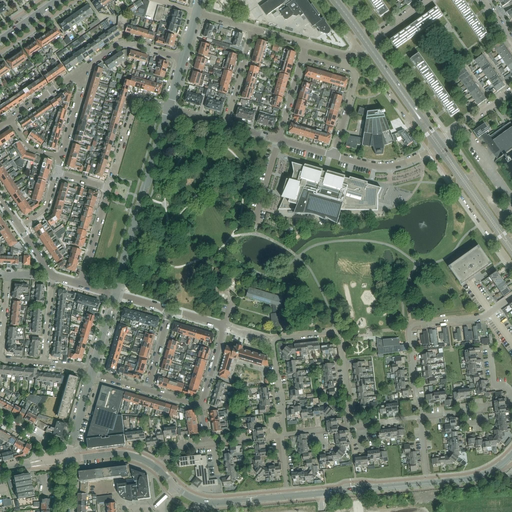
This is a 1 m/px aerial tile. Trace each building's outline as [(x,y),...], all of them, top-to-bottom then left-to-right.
[(93,2),(92,3),(99,14),(103,14),(100,10),(103,9),(101,6),(96,0),(94,0),(93,1),(93,2)] [(98,0),(99,1),(104,8),(107,6),(109,9),(108,10),(112,15),(114,13),(110,6),(105,0),(98,0)] [(139,0),(134,4),(137,8),(143,5),(139,0)] [(270,0),(260,7),(266,16),(271,13),(283,4),(283,5),(284,5),(290,0),(270,0)] [(292,0),(285,5),(287,8),(281,12),(281,14),(285,20),(287,20),(293,16),(295,16),(298,13),(300,16),(304,14),(313,27),(315,25),(317,28),(320,31),(319,32),(326,35),(327,35),(328,35),(328,34),(329,34),(330,33),(331,32),(331,31),(331,30),(331,29),(330,29),(325,22),(326,22),(323,18),(321,20),(318,16),(320,15),(312,4),(310,5),(306,0),(297,0),(297,1),(296,0),(292,0)] [(380,0),(374,0),(370,3),(380,17),(389,11),(380,0)] [(463,0),(461,0),(455,5),(459,11),(463,17),(471,11),(470,10),(468,6),(467,5),(466,4),(463,0)] [(85,7),(81,9),(86,17),(92,13),(87,6),(86,6),(85,7)] [(425,16),(431,24),(443,16),(437,7),(425,16)] [(86,17),(81,9),(78,12),(77,13),(76,13),(81,21),(86,17)] [(173,13),(171,17),(180,20),(182,13),(173,10),(173,13)] [(471,11),(463,17),(467,23),(471,29),(479,23),(476,18),(475,17),(475,16),(471,11)] [(81,21),(76,13),(75,14),(74,15),(70,17),(75,25),(81,21)] [(413,24),(419,32),(431,24),(425,16),(413,24)] [(75,25),(70,17),(67,20),(66,21),(65,21),(71,31),(74,29),(72,27),(75,25)] [(171,17),(169,24),(178,27),(179,24),(179,23),(180,20),(171,17)] [(114,38),(119,34),(119,33),(121,31),(117,25),(111,29),(108,25),(109,25),(106,20),(103,22),(107,28),(109,30),(114,38)] [(118,20),(117,25),(121,31),(125,31),(127,25),(126,21),(118,20)] [(62,22),(59,25),(64,32),(68,30),(69,32),(71,31),(65,21),(64,22),(63,23),(62,22)] [(125,31),(125,32),(126,33),(127,33),(128,33),(130,34),(134,22),(131,21),(130,26),(127,25),(125,31)] [(161,22),(161,24),(162,24),(162,25),(169,27),(168,29),(167,31),(176,34),(176,33),(177,33),(178,30),(177,30),(178,27),(169,24),(161,22)] [(479,23),(471,29),(475,34),(479,40),(488,34),(487,33),(484,29),(484,28),(483,28),(479,23)] [(214,26),(207,24),(206,31),(212,32),(216,34),(217,31),(213,30),(214,26)] [(401,32),(407,41),(419,32),(413,24),(401,32)] [(50,42),(52,41),(55,44),(57,42),(54,39),(60,35),(55,28),(55,27),(37,40),(37,41),(44,51),(46,50),(44,47),(45,46),(47,49),(52,45),(50,42)] [(104,34),(109,41),(114,38),(109,30),(104,34)] [(212,32),(206,31),(204,37),(210,39),(210,38),(213,39),(214,37),(211,36),(212,32)] [(407,41),(401,32),(389,41),(395,49),(407,41)] [(232,38),(235,39),(241,41),(243,35),(237,33),(236,37),(233,36),(232,38)] [(99,38),(104,45),(109,41),(104,34),(99,38)] [(94,41),(99,49),(104,45),(99,38),(94,41)] [(174,42),(161,38),(160,40),(165,41),(164,45),(166,45),(170,47),(172,47),(174,43),(173,43),(174,42)] [(241,41),(235,39),(233,45),(240,47),(241,41)] [(268,45),(269,43),(258,40),(258,42),(257,42),(257,44),(257,45),(266,48),(266,45),(268,45)] [(36,41),(35,41),(24,49),(25,50),(30,57),(32,56),(31,55),(35,53),(36,53),(38,52),(37,51),(39,50),(39,51),(40,53),(41,53),(42,55),(44,53),(37,43),(35,41),(36,41)] [(87,43),(94,52),(99,49),(94,41),(91,43),(89,42),(87,43)] [(504,45),(502,41),(493,47),(496,51),(504,45)] [(94,52),(87,43),(85,45),(86,46),(83,48),(88,56),(94,52)] [(201,45),(200,47),(201,48),(200,49),(209,51),(211,51),(212,48),(212,46),(204,43),(202,43),(201,45)] [(266,48),(257,45),(257,46),(256,46),(255,48),(256,49),(255,51),(266,54),(269,55),(269,52),(267,52),(267,51),(265,51),(266,48)] [(504,45),(496,51),(499,55),(507,49),(504,45)] [(88,56),(83,48),(78,52),(83,59),(88,56)] [(284,51),(284,52),(286,53),(285,56),(294,58),(295,57),(295,55),(296,52),(289,51),(289,50),(285,48),(284,51)] [(199,52),(199,54),(201,55),(204,56),(208,57),(209,57),(211,57),(212,56),(210,55),(208,54),(209,51),(200,49),(199,51),(199,52)] [(507,49),(499,55),(502,59),(510,53),(507,49)] [(120,52),(115,56),(120,63),(126,60),(126,59),(127,58),(126,58),(125,50),(123,50),(121,52),(120,52)] [(134,59),(136,52),(133,52),(133,51),(131,50),(131,51),(130,51),(125,50),(126,58),(128,57),(128,58),(134,59)] [(17,66),(22,62),(25,66),(26,69),(27,70),(33,66),(29,61),(27,62),(26,60),(25,61),(25,60),(27,58),(22,51),(6,61),(12,69),(13,69),(15,72),(19,69),(17,66)] [(224,52),(223,54),(228,56),(227,58),(236,61),(236,60),(237,58),(237,57),(237,55),(235,54),(226,52),(224,51),(224,52)] [(266,54),(255,51),(255,53),(254,53),(253,55),(254,56),(262,59),(263,56),(265,57),(266,54)] [(83,59),(78,52),(73,55),(78,63),(83,59)] [(420,74),(429,68),(418,53),(410,59),(420,74)] [(511,56),(510,53),(502,59),(504,63),(511,57),(511,56)] [(137,69),(140,70),(142,64),(142,62),(145,63),(147,56),(147,55),(146,55),(145,54),(144,55),(141,54),(139,61),(137,69)] [(78,63),(73,55),(68,59),(73,66),(78,63)] [(486,59),(483,55),(475,60),(477,64),(486,59)] [(115,56),(110,59),(115,67),(120,63),(115,56)] [(258,63),(257,66),(257,67),(264,69),(265,65),(263,65),(264,62),(262,62),(262,59),(254,56),(254,57),(253,57),(252,59),(253,59),(252,62),(258,63)] [(283,58),(282,61),(292,64),(293,62),(294,62),(294,59),(294,58),(285,56),(285,59),(283,58)] [(197,60),(196,62),(196,63),(205,66),(206,62),(208,63),(208,60),(207,60),(204,59),(200,58),(198,57),(197,60)] [(65,61),(62,63),(67,70),(73,66),(68,59),(67,58),(64,59),(65,61)] [(52,70),(57,77),(60,75),(61,74),(54,63),(52,60),(51,59),(49,61),(54,68),(52,70)] [(110,59),(105,63),(110,70),(115,67),(110,59)] [(486,59),(477,64),(480,68),(488,63),(486,59)] [(55,62),(54,63),(61,74),(62,73),(65,72),(65,71),(61,64),(59,65),(58,65),(56,61),(55,62)] [(282,61),(281,63),(283,64),(282,67),(291,69),(292,67),(292,66),(292,64),(282,61)] [(95,67),(108,71),(102,62),(96,66),(95,67)] [(4,63),(0,65),(0,84),(2,82),(0,79),(0,77),(4,75),(5,77),(7,75),(6,74),(6,73),(9,71),(6,65),(4,63)] [(204,72),(204,71),(205,72),(206,69),(204,69),(205,66),(196,63),(196,64),(195,64),(195,66),(194,69),(196,69),(204,72)] [(223,63),(222,68),(230,71),(233,71),(234,68),(234,66),(223,63)] [(488,63),(480,68),(483,72),(491,66),(488,63)] [(45,69),(52,80),(53,79),(54,79),(57,77),(52,70),(50,71),(47,67),(47,68),(46,65),(43,67),(44,68),(45,69)] [(464,68),(457,73),(457,72),(461,69),(462,68),(460,65),(454,70),(456,73),(456,74),(459,78),(467,72),(465,69),(464,68)] [(251,66),(250,69),(251,70),(250,72),(259,75),(262,75),(262,73),(260,72),(259,72),(260,68),(253,67),(251,66)] [(491,66),(483,72),(486,76),(494,70),(491,66)] [(279,69),(279,72),(289,75),(290,72),(291,70),(291,69),(282,67),(281,70),(279,69)] [(306,73),(304,82),(309,83),(310,80),(307,80),(308,78),(310,78),(313,69),(307,67),(306,71),(307,71),(306,72),(306,73)] [(430,88),(439,82),(429,68),(420,74),(430,88)] [(46,81),(48,83),(51,81),(52,80),(45,69),(43,71),(45,75),(43,76),(46,81)] [(154,72),(153,75),(164,78),(165,74),(164,74),(165,73),(151,69),(151,71),(154,72)] [(317,80),(320,81),(323,72),(319,71),(318,71),(318,70),(314,84),(316,85),(317,82),(317,80)] [(494,70),(486,76),(489,80),(497,74),(494,70)] [(138,71),(136,71),(135,75),(134,75),(134,77),(131,76),(132,75),(129,86),(132,87),(132,86),(133,87),(137,76),(138,71)] [(192,74),(192,76),(192,77),(201,80),(204,81),(205,75),(208,76),(207,78),(210,79),(212,75),(209,74),(203,73),(203,74),(194,72),(193,74),(192,74)] [(459,78),(461,82),(470,76),(467,72),(459,78)] [(327,83),(330,84),(332,75),(329,74),(328,74),(328,73),(324,87),(326,88),(327,85),(327,83)] [(45,81),(42,77),(40,78),(37,74),(35,76),(38,80),(43,86),(44,86),(47,84),(45,81)] [(124,80),(121,91),(127,93),(128,89),(129,86),(132,75),(129,74),(127,81),(124,80)] [(137,76),(133,87),(137,88),(138,88),(142,75),(140,74),(139,77),(138,76),(137,76)] [(222,78),(221,80),(230,83),(231,79),(230,79),(231,78),(217,74),(217,76),(222,78)] [(497,74),(489,80),(491,84),(499,78),(497,74)] [(147,91),(148,91),(152,77),(151,76),(150,80),(149,80),(149,81),(146,80),(143,90),(147,91)] [(337,76),(333,90),(336,91),(336,88),(337,88),(337,86),(340,87),(343,78),(339,76),(338,77),(337,77),(338,76),(337,76)] [(470,76),(461,82),(464,86),(472,80),(470,76)] [(38,80),(36,81),(33,77),(31,79),(39,89),(40,88),(40,89),(43,87),(43,86),(38,80)] [(92,77),(90,82),(91,82),(91,83),(90,83),(98,86),(107,89),(108,87),(100,84),(101,84),(99,83),(100,80),(92,77)] [(192,77),(192,78),(191,78),(191,80),(191,81),(190,83),(202,87),(204,81),(201,80),(192,77)] [(499,78),(491,84),(494,88),(502,82),(499,78)] [(30,85),(35,92),(38,90),(39,89),(31,79),(30,80),(32,84),(30,85)] [(472,80),(464,86),(467,89),(475,84),(472,80)] [(156,83),(153,93),(159,95),(159,92),(162,82),(159,81),(158,84),(156,83)] [(449,97),(439,82),(430,88),(441,103),(449,97)] [(502,82),(494,88),(497,92),(505,86),(502,82)] [(35,92),(30,85),(28,87),(25,83),(23,84),(30,95),(31,94),(32,95),(35,92)] [(98,86),(90,83),(89,87),(89,88),(101,92),(107,94),(107,92),(99,89),(97,88),(98,86)] [(302,87),(301,88),(302,88),(304,88),(312,91),(315,92),(317,92),(317,90),(316,90),(313,89),(313,88),(311,88),(312,85),(306,83),(303,83),(302,86),(302,87),(302,88),(302,87)] [(22,91),(27,98),(30,96),(30,95),(23,84),(22,85),(24,89),(22,91)] [(475,84),(467,89),(470,93),(478,88),(475,84)] [(217,88),(219,89),(218,92),(227,94),(228,90),(227,90),(228,89),(217,86),(217,88)] [(186,98),(185,102),(190,104),(193,94),(190,93),(191,89),(189,88),(186,98)] [(301,93),(312,96),(317,98),(317,96),(311,94),(312,91),(304,88),(302,88),(301,92),(302,92),(301,93)] [(478,88),(470,93),(472,97),(481,91),(478,88)] [(19,92),(17,89),(15,90),(22,100),(23,100),(24,100),(27,98),(22,91),(19,92)] [(118,93),(118,96),(123,97),(126,98),(127,94),(126,94),(127,93),(121,91),(115,89),(114,91),(117,92),(117,93),(118,93)] [(193,94),(190,104),(194,105),(194,104),(195,104),(198,95),(200,90),(197,89),(195,94),(193,94)] [(208,90),(207,94),(209,95),(208,95),(209,96),(206,105),(205,108),(210,109),(213,100),(214,97),(211,96),(212,91),(211,90),(208,89),(207,90),(208,90)] [(13,91),(16,95),(14,96),(12,97),(17,104),(18,103),(18,104),(22,101),(21,101),(22,100),(15,90),(13,91)] [(58,96),(61,100),(62,101),(68,92),(66,91),(61,94),(61,93),(58,95),(58,96)] [(342,97),(343,94),(332,91),(330,99),(341,102),(341,101),(343,97),(342,97)] [(481,91),(472,97),(475,101),(483,95),(481,91)] [(68,92),(62,101),(63,103),(63,105),(67,106),(68,103),(69,103),(70,100),(69,100),(71,94),(68,92)] [(87,94),(86,98),(88,99),(93,101),(94,98),(96,99),(96,98),(101,100),(100,101),(103,102),(104,98),(95,96),(87,93),(87,94),(87,95),(87,94)] [(195,104),(195,105),(199,107),(199,106),(201,106),(201,105),(204,97),(203,97),(204,94),(202,94),(201,96),(198,95),(195,104)] [(6,96),(13,107),(14,106),(14,107),(17,104),(12,97),(10,99),(8,95),(6,96)] [(483,95),(475,101),(478,105),(486,99),(483,95)] [(7,101),(4,103),(9,110),(12,108),(13,107),(6,96),(4,97),(7,101)] [(124,103),(126,98),(123,97),(118,96),(117,99),(115,99),(109,98),(108,100),(114,102),(124,104),(123,104),(124,103)] [(449,97),(441,103),(451,117),(459,111),(449,97)] [(49,101),(51,104),(54,108),(54,109),(55,110),(57,107),(62,108),(62,107),(59,104),(58,102),(56,98),(55,98),(54,98),(50,101),(51,101),(50,102),(49,101)] [(84,104),(84,105),(92,107),(96,108),(97,106),(94,105),(92,104),(93,102),(93,101),(88,99),(86,98),(85,99),(84,103),(85,103),(84,104)] [(218,102),(219,99),(217,98),(216,101),(213,100),(210,109),(211,109),(211,110),(213,111),(214,110),(216,111),(218,102)] [(218,102),(216,111),(221,112),(223,104),(224,104),(225,98),(223,98),(223,100),(222,99),(221,102),(218,102)] [(308,102),(301,100),(299,99),(297,104),(306,107),(307,108),(308,105),(307,105),(308,102)] [(271,106),(277,108),(279,109),(279,108),(280,108),(281,106),(280,105),(281,103),(281,104),(281,103),(270,100),(270,103),(272,104),(271,106)] [(6,112),(9,110),(4,103),(2,105),(0,101),(0,105),(5,112),(6,112)] [(52,109),(53,109),(48,102),(48,103),(48,102),(45,104),(45,105),(44,105),(48,112),(51,115),(52,114),(53,113),(52,111),(51,111),(53,110),(52,109)] [(236,115),(235,117),(240,118),(240,117),(241,118),(241,119),(242,119),(245,109),(245,107),(244,106),(245,104),(242,103),(242,105),(242,107),(242,109),(239,108),(239,107),(238,107),(238,108),(237,112),(237,113),(237,115),(236,115)] [(307,110),(305,110),(306,107),(297,104),(297,105),(296,109),(295,109),(305,112),(306,113),(307,110)] [(328,109),(338,112),(339,108),(339,107),(340,107),(339,107),(329,104),(327,109),(328,109)] [(48,112),(44,105),(44,106),(44,105),(41,107),(41,108),(40,108),(48,120),(49,118),(47,115),(47,114),(46,113),(48,112)] [(92,107),(84,105),(83,108),(83,110),(95,113),(97,114),(101,115),(101,113),(95,111),(92,110),(91,109),(92,107)] [(114,109),(113,112),(121,114),(122,110),(122,109),(110,105),(109,106),(109,107),(112,108),(112,109),(114,109)] [(55,110),(53,112),(65,115),(65,114),(66,111),(66,110),(61,109),(62,108),(57,107),(55,110)] [(392,136),(392,135),(391,133),(385,118),(383,113),(385,112),(385,111),(383,112),(382,110),(367,112),(366,111),(366,109),(359,107),(358,114),(367,116),(366,120),(363,138),(358,138),(357,145),(362,145),(373,147),(376,156),(383,155),(385,146),(394,142),(392,136)] [(48,120),(40,108),(39,109),(36,111),(40,118),(42,116),(43,117),(46,121),(48,120)] [(245,109),(242,119),(245,120),(246,119),(247,119),(247,120),(250,111),(251,109),(248,108),(247,110),(245,109)] [(294,115),(296,115),(304,118),(305,115),(304,115),(305,112),(295,109),(296,110),(294,114),(294,115)] [(121,114),(113,112),(108,110),(108,112),(111,113),(111,114),(112,114),(111,117),(117,119),(119,119),(121,115),(120,115),(120,114),(121,114)] [(250,111),(247,120),(252,122),(255,112),(256,113),(257,111),(253,110),(253,112),(250,111)] [(39,125),(39,126),(42,124),(38,119),(40,118),(36,111),(32,113),(33,113),(32,114),(38,124),(39,125)] [(52,114),(51,115),(50,116),(51,117),(53,117),(54,114),(56,115),(55,115),(57,115),(56,118),(64,120),(65,117),(64,116),(65,115),(53,112),(53,113),(52,114)] [(257,123),(263,125),(266,114),(260,112),(259,114),(260,114),(257,123)] [(271,117),(268,127),(269,126),(270,126),(270,127),(274,128),(275,126),(274,126),(275,124),(277,119),(277,118),(276,118),(276,119),(273,118),(274,116),(275,115),(276,113),(273,112),(273,114),(271,115),(271,117)] [(30,114),(27,117),(32,123),(34,122),(34,123),(35,123),(36,124),(37,126),(39,125),(38,124),(32,114),(30,115),(30,114)] [(264,125),(268,127),(271,117),(271,115),(266,114),(263,125),(263,124),(264,124),(264,125)] [(290,129),(289,132),(294,134),(297,125),(298,120),(299,117),(296,116),(294,116),(293,118),(295,119),(294,124),(291,123),(291,126),(290,126),(289,129),(290,129)] [(30,125),(32,123),(27,117),(24,119),(23,120),(30,130),(31,128),(30,126),(31,126),(30,125)] [(106,120),(105,122),(110,123),(118,125),(117,125),(117,124),(118,124),(119,120),(119,119),(117,119),(111,117),(111,118),(110,120),(109,120),(106,120)] [(327,122),(326,125),(333,127),(334,126),(335,124),(334,123),(335,122),(323,118),(322,120),(327,122)] [(19,123),(23,129),(25,128),(26,129),(27,129),(28,131),(30,130),(23,120),(22,121),(22,120),(19,122),(19,123)] [(78,125),(78,126),(85,128),(90,130),(91,127),(88,126),(86,125),(87,123),(87,122),(82,120),(79,120),(78,124),(79,125),(78,126),(78,125)] [(61,126),(62,125),(51,122),(50,124),(53,124),(52,125),(54,125),(53,128),(61,130),(62,126),(61,126)] [(478,138),(481,136),(485,142),(486,144),(493,154),(497,160),(498,160),(504,155),(506,154),(511,149),(511,124),(510,122),(490,137),(489,135),(487,136),(485,133),(489,130),(489,131),(489,130),(484,123),(473,131),(478,138)] [(106,130),(106,132),(115,135),(116,131),(115,131),(116,130),(104,126),(101,125),(98,125),(97,127),(106,129),(106,130)] [(85,128),(78,126),(77,129),(77,130),(77,131),(89,134),(89,132),(86,131),(85,131),(85,128)] [(327,129),(323,142),(328,144),(329,141),(330,141),(331,138),(330,138),(331,135),(329,134),(330,129),(333,130),(332,130),(333,128),(328,126),(327,129)] [(39,133),(42,129),(41,128),(39,130),(32,139),(33,140),(36,143),(36,142),(41,136),(39,135),(40,134),(39,133)] [(321,132),(319,141),(323,142),(327,129),(325,128),(324,133),(321,132)] [(6,131),(6,132),(13,143),(14,144),(18,141),(16,138),(14,140),(12,137),(15,136),(13,132),(12,132),(9,129),(6,131)] [(29,134),(28,136),(28,137),(31,139),(32,139),(39,130),(37,129),(36,131),(35,131),(35,132),(33,130),(29,134)] [(395,134),(392,135),(392,136),(394,142),(397,141),(398,141),(397,138),(401,137),(404,142),(404,143),(405,143),(407,146),(412,142),(408,137),(409,136),(408,135),(407,135),(406,133),(404,131),(405,130),(395,134)] [(105,138),(111,140),(113,140),(114,136),(114,135),(115,135),(106,132),(101,131),(100,134),(106,135),(105,138)] [(4,132),(1,134),(6,142),(8,141),(11,144),(13,143),(6,132),(4,133),(4,132)] [(41,145),(45,139),(43,138),(44,137),(43,136),(45,134),(46,135),(46,133),(44,132),(41,136),(36,142),(37,143),(40,146),(40,145),(41,145)] [(59,135),(48,132),(47,134),(50,134),(50,135),(51,135),(50,138),(58,140),(59,136),(59,135)] [(352,148),(356,149),(357,145),(358,138),(348,136),(345,146),(350,148),(351,147),(352,147),(352,148)] [(105,138),(104,142),(103,141),(103,142),(100,141),(99,143),(104,144),(111,147),(111,146),(111,145),(112,145),(113,140),(111,140),(105,138)] [(9,154),(21,146),(20,144),(21,144),(19,141),(18,141),(14,144),(12,146),(13,148),(9,151),(8,152),(8,153),(9,154)] [(22,146),(21,146),(9,154),(10,155),(12,154),(16,151),(17,154),(24,149),(22,146)] [(79,151),(71,148),(70,152),(71,152),(70,153),(83,157),(84,155),(78,153),(79,151)] [(109,151),(98,148),(97,150),(100,151),(101,152),(101,154),(108,156),(110,152),(109,152),(109,151)] [(26,153),(25,151),(24,149),(17,154),(20,158),(18,160),(20,162),(26,153)] [(26,153),(20,162),(18,166),(18,167),(22,168),(24,160),(28,161),(30,154),(29,154),(29,153),(26,152),(26,153)] [(96,153),(96,155),(98,156),(100,157),(99,159),(105,161),(107,161),(108,158),(108,157),(108,156),(101,154),(96,153)] [(26,169),(28,170),(30,162),(33,163),(34,161),(36,156),(36,155),(32,154),(31,154),(30,154),(28,161),(26,169)] [(44,157),(43,161),(41,160),(41,159),(39,158),(40,157),(36,156),(34,161),(41,163),(50,166),(50,164),(51,164),(52,160),(48,159),(48,158),(44,157)] [(77,160),(68,157),(68,161),(68,162),(83,167),(84,164),(76,162),(77,160)] [(41,165),(40,168),(49,171),(50,166),(41,163),(34,161),(33,163),(41,165)] [(67,163),(66,167),(74,170),(74,169),(74,167),(78,167),(79,168),(78,170),(78,171),(82,172),(83,167),(68,162),(67,163)] [(325,221),(326,218),(337,225),(341,211),(378,211),(378,196),(378,195),(382,189),(367,185),(368,183),(350,178),(349,180),(345,178),(345,176),(327,171),(327,173),(322,172),(323,170),(305,165),(304,167),(292,163),(294,172),(294,173),(291,181),(287,180),(281,197),(284,198),(278,210),(296,210),(294,214),(306,214),(309,215),(311,215),(314,216),(316,216),(319,217),(321,219),(325,221)] [(90,169),(89,174),(92,174),(93,172),(95,173),(95,175),(102,178),(103,174),(103,173),(90,169)] [(6,172),(0,176),(0,179),(1,181),(2,182),(13,174),(12,172),(8,175),(6,172)] [(37,178),(46,180),(47,176),(47,175),(35,172),(34,174),(38,175),(37,178)] [(13,174),(2,182),(3,183),(5,187),(13,181),(11,179),(15,177),(13,174)] [(13,181),(5,187),(7,190),(8,190),(8,191),(8,192),(8,191),(20,184),(18,182),(15,184),(13,181)] [(44,186),(29,182),(28,184),(31,184),(30,185),(35,186),(34,189),(43,192),(44,188),(44,186)] [(60,187),(76,192),(77,187),(74,186),(74,189),(68,187),(69,185),(70,185),(70,184),(61,182),(60,186),(61,186),(60,187)] [(20,184),(8,191),(9,193),(11,196),(19,191),(17,188),(21,186),(20,184)] [(74,200),(77,201),(78,196),(81,197),(83,191),(83,189),(78,187),(74,200)] [(83,194),(96,198),(97,193),(94,192),(94,191),(89,190),(89,191),(84,189),(84,192),(83,194)] [(21,193),(19,191),(11,196),(13,200),(14,199),(15,201),(14,201),(15,201),(25,193),(24,191),(21,193)] [(59,191),(58,195),(58,196),(57,196),(71,200),(73,201),(74,198),(66,196),(67,194),(59,191)] [(39,202),(40,202),(41,198),(41,197),(33,194),(28,193),(26,192),(25,193),(27,195),(28,195),(28,196),(32,197),(31,200),(36,201),(39,202)] [(27,195),(25,193),(15,201),(15,202),(17,206),(25,200),(24,198),(27,195)] [(96,198),(83,194),(82,196),(86,198),(85,200),(95,203),(96,199),(95,199),(96,198)] [(25,200),(17,206),(20,209),(21,210),(20,210),(21,210),(32,202),(32,201),(30,200),(27,202),(25,200)] [(71,210),(71,208),(63,205),(64,203),(56,200),(55,204),(55,205),(68,209),(71,210)] [(32,202),(21,210),(24,215),(28,213),(31,211),(31,210),(34,208),(36,207),(36,208),(38,206),(39,205),(39,202),(36,201),(36,202),(32,201),(32,202)] [(77,211),(91,215),(91,213),(92,213),(93,209),(90,208),(84,206),(83,210),(78,208),(77,211)] [(53,209),(52,213),(53,213),(53,214),(52,214),(68,219),(68,217),(61,214),(61,212),(53,209)] [(81,214),(81,217),(90,220),(91,216),(91,215),(77,211),(76,213),(81,214)] [(68,219),(52,214),(52,215),(49,217),(54,224),(59,220),(59,219),(67,221),(68,219)] [(61,225),(55,230),(52,225),(54,224),(49,217),(46,219),(47,219),(46,220),(46,219),(45,219),(55,234),(63,229),(61,225)] [(78,225),(77,228),(87,231),(88,227),(87,227),(88,225),(74,221),(73,223),(78,225)] [(48,224),(46,222),(44,224),(41,226),(40,224),(38,225),(37,225),(33,228),(35,232),(35,231),(36,232),(48,224)] [(46,232),(44,230),(49,226),(48,224),(36,232),(36,233),(36,232),(37,233),(36,233),(39,237),(46,232)] [(85,233),(86,231),(72,227),(71,230),(76,231),(76,234),(84,237),(85,237),(86,233),(85,233)] [(59,239),(62,237),(61,235),(65,233),(65,230),(64,228),(63,229),(55,234),(59,239)] [(8,229),(0,234),(2,236),(0,237),(0,240),(10,234),(10,232),(8,229)] [(46,232),(39,237),(41,240),(42,241),(41,241),(52,234),(51,232),(47,234),(46,232)] [(74,240),(84,242),(85,238),(84,238),(84,237),(76,234),(71,233),(70,235),(75,237),(74,240)] [(10,234),(0,240),(0,242),(0,243),(5,240),(6,243),(14,238),(12,235),(11,235),(10,234)] [(50,238),(54,236),(52,234),(41,241),(42,241),(43,242),(42,242),(44,245),(52,241),(50,238)] [(11,246),(14,244),(16,243),(16,241),(14,238),(6,243),(8,246),(11,246)] [(47,250),(58,243),(57,241),(53,243),(52,241),(44,245),(47,249),(48,249),(47,250)] [(20,242),(12,247),(24,251),(26,250),(24,247),(24,248),(20,242)] [(58,243),(47,250),(48,250),(48,251),(50,254),(57,249),(56,247),(59,245),(58,243)] [(80,252),(81,250),(67,246),(67,248),(67,249),(71,250),(70,253),(79,256),(81,252),(80,252)] [(479,273),(484,269),(491,264),(479,246),(448,267),(461,285),(474,276),(479,273)] [(59,252),(57,249),(50,254),(52,257),(53,257),(53,258),(64,251),(62,249),(59,252)] [(61,260),(63,258),(62,256),(65,253),(64,251),(53,258),(53,259),(54,258),(54,259),(56,263),(58,261),(61,260)] [(75,272),(76,267),(75,267),(76,266),(63,262),(64,265),(67,266),(66,269),(75,272)] [(213,280),(219,282),(223,271),(217,268),(213,280)] [(493,282),(501,277),(497,271),(489,277),(493,282)] [(501,277),(493,282),(497,287),(504,282),(501,277)] [(504,282),(497,287),(500,292),(508,287),(504,282)] [(29,293),(30,289),(27,289),(28,285),(22,284),(22,286),(21,292),(22,292),(27,293),(27,292),(29,293)] [(22,286),(15,285),(14,292),(20,293),(22,293),(22,292),(21,292),(22,286)] [(508,287),(500,292),(504,298),(511,292),(508,287)] [(252,289),(249,288),(248,293),(247,293),(247,294),(246,297),(250,298),(252,299),(253,299),(258,300),(261,301),(267,303),(269,303),(269,304),(272,304),(273,308),(273,309),(273,311),(273,314),(271,314),(271,317),(271,318),(272,321),(271,321),(272,321),(272,324),(272,327),(280,326),(280,323),(279,320),(280,320),(279,320),(279,317),(279,314),(279,313),(276,314),(276,311),(276,308),(276,305),(277,306),(279,307),(280,307),(283,298),(272,294),(269,294),(269,293),(269,294),(264,292),(263,292),(261,291),(255,290),(255,289),(253,289),(252,289)] [(77,295),(72,293),(67,292),(67,291),(64,290),(64,291),(60,290),(59,291),(58,296),(59,296),(66,296),(66,297),(72,299),(75,300),(77,295)] [(81,310),(82,305),(85,306),(88,297),(84,296),(84,297),(83,297),(83,296),(79,309),(81,310)] [(89,314),(94,315),(95,313),(92,312),(92,310),(93,308),(96,309),(96,308),(97,308),(97,306),(97,304),(98,304),(99,301),(94,299),(94,300),(93,300),(93,299),(89,314)] [(123,312),(121,322),(123,323),(124,319),(128,320),(131,310),(124,308),(123,312)] [(132,325),(136,312),(135,312),(135,311),(131,310),(128,320),(131,321),(130,324),(132,325)] [(137,313),(136,312),(132,325),(134,325),(135,326),(135,323),(136,323),(136,322),(139,323),(142,313),(138,312),(137,313)] [(142,313),(139,323),(142,324),(141,330),(143,331),(144,328),(148,315),(147,316),(146,315),(146,314),(142,313)] [(94,316),(91,316),(86,314),(85,318),(84,317),(83,320),(92,322),(93,320),(94,318),(93,317),(94,316)] [(148,315),(144,328),(146,329),(147,326),(148,326),(150,326),(151,326),(154,316),(149,315),(149,316),(148,316),(148,315)] [(154,316),(151,326),(154,327),(153,330),(156,330),(157,326),(158,322),(159,322),(160,318),(154,316)] [(91,327),(92,325),(91,325),(92,322),(83,320),(82,322),(84,323),(83,326),(90,328),(91,327)] [(175,323),(174,326),(170,340),(172,340),(175,332),(178,333),(180,325),(178,324),(175,323)] [(472,325),(474,339),(482,338),(480,324),(472,325)] [(119,326),(118,330),(127,333),(128,330),(137,332),(137,330),(128,327),(126,327),(120,325),(119,325),(120,325),(119,326),(119,327),(119,326)] [(462,326),(464,341),(472,340),(470,325),(462,326)] [(185,326),(186,326),(181,341),(183,341),(185,336),(188,336),(191,327),(187,326),(187,327),(185,326)] [(453,327),(455,342),(463,341),(461,326),(453,327)] [(189,337),(186,344),(189,345),(191,338),(195,339),(198,329),(194,328),(194,329),(193,329),(193,328),(192,328),(191,328),(191,327),(188,336),(189,337)] [(437,328),(439,342),(447,341),(445,327),(437,328)] [(429,329),(431,343),(439,342),(437,328),(429,329)] [(195,339),(194,343),(196,344),(197,340),(200,340),(203,331),(199,330),(198,330),(198,329),(195,339)] [(420,330),(422,345),(430,344),(428,329),(420,330)] [(116,336),(128,339),(129,337),(126,336),(127,333),(118,330),(116,334),(117,335),(117,336),(116,336)] [(89,334),(80,331),(79,334),(80,334),(79,337),(87,339),(88,339),(88,336),(89,334)] [(208,333),(208,332),(204,346),(206,347),(208,342),(212,343),(213,339),(212,339),(214,334),(210,333),(209,333),(208,333)] [(154,340),(139,336),(139,338),(144,339),(143,342),(152,345),(153,341),(153,340),(154,340)] [(243,348),(244,343),(245,340),(244,339),(243,344),(239,343),(240,338),(239,338),(237,346),(236,346),(235,348),(231,346),(230,347),(225,346),(223,355),(225,355),(220,372),(218,371),(218,372),(220,373),(219,377),(227,379),(228,375),(229,376),(234,359),(236,360),(237,360),(237,359),(239,360),(239,359),(262,366),(263,365),(265,366),(268,366),(267,357),(266,357),(243,350),(244,348),(243,348)] [(399,345),(399,344),(399,338),(383,340),(383,341),(380,340),(377,341),(377,345),(376,345),(377,348),(378,348),(378,350),(378,353),(378,354),(378,357),(383,357),(383,356),(383,354),(394,353),(395,353),(403,352),(403,347),(402,345),(400,345),(399,345)] [(172,340),(170,340),(169,339),(168,343),(169,343),(169,344),(168,344),(168,345),(183,349),(186,350),(187,347),(183,346),(177,345),(178,342),(172,340)] [(138,340),(137,343),(142,344),(142,347),(151,349),(152,346),(151,346),(152,345),(143,342),(138,340)] [(113,346),(125,350),(126,348),(123,347),(124,344),(115,341),(113,345),(114,345),(114,346),(113,346)] [(318,353),(321,353),(320,346),(319,346),(318,341),(312,342),(313,347),(314,347),(314,350),(317,350),(318,350),(318,353)] [(306,355),(307,355),(309,354),(308,351),(308,347),(307,347),(306,342),(300,343),(301,348),(302,348),(302,351),(305,351),(305,352),(306,351),(306,355)] [(314,347),(313,347),(312,342),(306,342),(307,347),(308,347),(308,351),(311,350),(311,351),(312,351),(312,354),(315,354),(314,350),(314,347)] [(301,355),(303,355),(302,351),(302,348),(301,348),(300,343),(294,344),(294,345),(295,349),(296,349),(296,352),(299,352),(300,352),(301,355)] [(333,344),(327,345),(327,350),(328,350),(329,353),(332,353),(332,354),(333,353),(333,357),(335,356),(335,349),(334,350),(333,344)] [(8,345),(8,352),(15,353),(16,347),(16,346),(15,346),(8,345)] [(210,349),(204,348),(196,345),(195,348),(200,349),(199,352),(208,354),(209,351),(209,350),(209,349),(210,349)] [(284,349),(291,355),(292,354),(296,353),(296,352),(296,349),(295,349),(294,345),(289,346),(287,347),(286,347),(284,349)] [(321,346),(321,351),(322,351),(323,354),(326,354),(327,354),(327,357),(329,357),(329,353),(328,350),(327,350),(327,345),(321,346)] [(113,348),(112,351),(112,352),(114,353),(120,355),(121,351),(124,352),(125,350),(113,346),(113,347),(113,348)] [(20,355),(21,351),(23,351),(23,348),(21,348),(21,347),(16,347),(15,353),(15,355),(20,355)] [(475,353),(480,352),(480,348),(469,349),(469,350),(465,351),(466,363),(470,362),(471,363),(476,363),(481,362),(481,360),(476,360),(476,359),(477,359),(477,355),(476,355),(475,353)] [(37,357),(37,350),(30,349),(26,349),(26,351),(30,352),(29,356),(33,356),(33,357),(37,357)] [(132,349),(131,351),(140,354),(139,356),(145,358),(148,359),(149,355),(149,354),(150,354),(135,350),(133,349),(132,349)] [(175,352),(167,349),(166,353),(166,354),(165,354),(184,359),(185,354),(182,353),(181,356),(174,354),(175,352)] [(287,360),(291,360),(296,359),(296,358),(291,359),(290,356),(291,355),(284,349),(282,352),(283,352),(282,354),(283,360),(287,359),(287,360)] [(71,351),(68,350),(68,358),(70,358),(76,359),(76,358),(81,359),(81,358),(82,358),(83,356),(82,356),(82,354),(73,352),(71,351)] [(426,354),(421,355),(421,361),(427,360),(427,359),(430,359),(429,356),(430,356),(430,355),(433,355),(433,352),(426,353),(426,354)] [(119,359),(120,355),(114,354),(112,353),(111,354),(110,357),(110,358),(110,359),(109,359),(122,362),(122,360),(119,359)] [(206,361),(193,357),(192,359),(197,360),(196,363),(205,366),(206,362),(206,361)] [(392,358),(393,361),(394,361),(394,364),(394,365),(399,365),(399,364),(401,364),(405,363),(404,359),(405,359),(405,357),(401,357),(395,357),(392,358)] [(427,360),(421,361),(422,367),(427,366),(427,365),(431,365),(430,362),(431,362),(431,361),(434,360),(434,358),(430,359),(427,359),(427,360)] [(122,362),(109,359),(110,359),(110,360),(109,360),(108,364),(117,367),(118,364),(121,364),(122,362)] [(172,364),(173,361),(164,359),(163,362),(163,364),(163,363),(162,364),(176,367),(176,365),(172,364)] [(301,360),(292,361),(292,362),(286,363),(287,369),(292,368),(292,367),(296,367),(295,364),(296,364),(296,363),(299,362),(301,362),(301,360)] [(353,364),(353,370),(359,369),(359,368),(362,368),(361,365),(362,365),(362,364),(365,364),(365,361),(358,362),(358,363),(353,364)] [(335,365),(334,363),(326,364),(326,365),(321,366),(321,367),(322,367),(323,371),(323,372),(327,371),(326,370),(332,370),(332,369),(331,366),(335,365)] [(117,367),(108,364),(108,365),(108,366),(107,365),(106,370),(115,373),(117,367)] [(135,372),(142,374),(143,374),(145,369),(127,364),(126,369),(129,370),(132,371),(133,369),(135,369),(135,372)] [(398,372),(398,371),(403,370),(402,368),(401,369),(401,364),(399,364),(399,365),(394,365),(394,364),(390,365),(390,369),(392,369),(393,373),(394,373),(398,372)] [(431,368),(431,367),(435,366),(434,364),(431,365),(427,365),(427,366),(422,367),(423,373),(428,372),(428,371),(431,371),(431,368)] [(288,375),(293,374),(293,373),(296,373),(296,370),(296,369),(300,368),(299,366),(296,367),(292,367),(292,368),(287,369),(288,375)] [(203,371),(190,367),(189,369),(194,371),(193,373),(202,376),(203,372),(203,371)] [(353,370),(354,376),(359,375),(359,374),(362,374),(363,374),(362,371),(363,371),(363,370),(366,369),(366,367),(362,368),(359,368),(359,369),(353,370)] [(323,372),(323,371),(322,372),(322,373),(323,373),(323,377),(323,378),(327,377),(327,376),(332,376),(332,375),(332,372),(335,371),(335,369),(332,369),(332,370),(326,370),(327,371),(323,372)] [(298,372),(296,373),(293,373),(293,374),(294,379),(299,378),(299,377),(302,377),(302,374),(302,373),(305,373),(305,370),(298,371),(298,372)] [(403,370),(398,371),(398,372),(394,373),(393,373),(394,374),(395,374),(395,378),(399,378),(399,377),(404,376),(404,372),(407,372),(407,370),(403,370)] [(432,374),(432,373),(435,372),(435,370),(431,371),(428,371),(428,372),(423,373),(424,379),(425,379),(429,378),(429,377),(432,377),(432,374)] [(359,375),(354,376),(355,382),(356,382),(362,381),(362,380),(363,380),(363,377),(363,376),(367,375),(366,373),(363,374),(362,374),(359,374),(359,375)] [(164,378),(165,375),(163,374),(162,378),(159,377),(158,380),(156,385),(161,386),(162,386),(162,387),(164,378)] [(167,379),(164,378),(162,387),(166,388),(166,387),(167,388),(171,374),(168,374),(167,379)] [(78,378),(73,376),(69,375),(57,416),(66,419),(66,418),(77,378),(78,378)] [(328,382),(333,382),(333,381),(333,378),(336,377),(336,375),(332,375),(332,376),(327,376),(327,377),(323,378),(323,377),(322,378),(323,379),(324,379),(324,383),(324,384),(328,383),(328,382)] [(484,381),(484,379),(483,379),(482,375),(481,375),(476,376),(476,375),(471,375),(472,380),(473,379),(474,383),(475,383),(480,382),(480,381),(484,381)] [(294,385),(300,384),(300,383),(303,383),(302,380),(303,380),(303,379),(306,379),(306,376),(302,377),(299,377),(299,378),(294,379),(294,385)] [(400,384),(400,383),(405,382),(404,378),(408,378),(408,376),(404,376),(399,377),(399,378),(395,378),(394,378),(394,380),(395,380),(396,384),(400,384)] [(433,384),(433,385),(437,384),(437,380),(435,380),(435,376),(432,377),(429,377),(429,378),(425,379),(425,381),(426,380),(426,385),(433,384)] [(177,391),(181,377),(178,377),(177,382),(174,381),(172,390),(176,391),(176,390),(177,391),(176,391),(177,391)] [(191,380),(190,383),(199,386),(200,382),(200,381),(201,381),(187,377),(186,379),(191,380)] [(356,382),(357,388),(362,387),(362,386),(366,385),(365,382),(366,382),(369,381),(369,379),(363,380),(362,380),(362,381),(356,382)] [(480,388),(480,387),(485,387),(485,386),(485,383),(488,382),(488,380),(484,381),(480,381),(480,382),(475,383),(475,384),(476,384),(476,389),(480,388)] [(333,381),(333,382),(328,382),(328,383),(324,384),(324,383),(323,384),(323,385),(324,385),(325,390),(329,389),(329,388),(334,388),(334,387),(333,384),(337,383),(337,381),(333,381)] [(307,385),(307,382),(303,383),(300,383),(300,384),(294,385),(295,389),(294,389),(294,390),(295,390),(295,391),(298,391),(301,390),(301,389),(304,389),(303,386),(304,386),(304,385),(307,385)] [(405,382),(400,383),(400,384),(396,384),(395,384),(395,386),(396,386),(397,390),(400,390),(400,389),(405,388),(405,389),(406,389),(405,384),(409,384),(408,382),(405,382)] [(357,388),(358,394),(363,393),(363,392),(366,391),(366,388),(366,387),(370,387),(369,385),(366,385),(362,386),(362,387),(357,388)] [(97,405),(107,408),(112,393),(109,392),(110,388),(102,386),(101,390),(100,393),(100,394),(99,397),(99,398),(98,401),(97,405)] [(453,393),(454,396),(454,397),(454,400),(464,398),(463,393),(464,393),(464,390),(464,386),(461,386),(462,390),(461,390),(458,391),(458,392),(453,393)] [(485,387),(480,387),(480,388),(476,389),(475,389),(475,390),(476,390),(477,395),(481,394),(481,393),(485,393),(486,393),(485,389),(489,388),(489,386),(485,386),(485,387)] [(184,387),(183,392),(195,396),(195,397),(197,391),(198,391),(189,388),(184,387)] [(338,390),(339,390),(339,388),(334,388),(334,387),(334,388),(329,388),(329,389),(329,392),(327,392),(328,396),(332,396),(332,398),(339,398),(338,390)] [(112,393),(107,408),(119,411),(124,392),(123,392),(121,391),(113,389),(110,388),(109,392),(112,393)] [(400,390),(401,393),(403,393),(403,397),(409,396),(409,395),(413,395),(413,392),(412,393),(411,388),(410,389),(406,389),(405,389),(405,388),(400,389),(400,390)] [(291,396),(290,396),(290,400),(297,400),(297,397),(300,396),(303,396),(303,394),(299,394),(298,391),(295,391),(295,390),(294,390),(290,390),(291,396)] [(363,393),(358,394),(359,400),(360,399),(364,399),(364,398),(367,397),(367,394),(370,393),(370,391),(366,391),(363,392),(363,393)] [(496,391),(491,392),(491,394),(495,393),(495,397),(493,397),(494,401),(497,401),(498,401),(498,400),(506,399),(505,399),(504,395),(505,395),(505,393),(503,393),(503,391),(500,392),(501,392),(496,393),(496,391)] [(426,395),(426,396),(426,401),(427,401),(428,405),(430,405),(430,404),(434,403),(434,402),(433,397),(434,397),(434,393),(434,392),(429,393),(429,395),(426,395)] [(131,393),(127,407),(129,407),(131,403),(133,403),(136,395),(132,394),(131,394),(131,393)] [(21,417),(22,418),(31,402),(35,395),(28,395),(25,400),(27,402),(24,407),(25,408),(24,410),(22,409),(19,413),(18,416),(19,416),(20,417),(21,417)] [(35,395),(31,402),(37,405),(41,408),(47,396),(35,395)] [(444,401),(445,406),(449,406),(449,408),(453,407),(453,403),(452,403),(451,396),(447,397),(447,395),(446,395),(445,395),(446,400),(444,401)] [(141,396),(137,410),(139,410),(141,406),(143,406),(146,398),(142,397),(141,397),(141,396)] [(360,399),(361,405),(366,405),(366,404),(369,403),(369,400),(372,399),(372,397),(367,397),(364,398),(364,399),(360,399)] [(151,399),(147,412),(150,413),(151,409),(154,409),(156,401),(152,400),(151,400),(151,399)] [(494,405),(495,413),(496,413),(500,413),(500,414),(505,413),(509,413),(509,410),(508,410),(508,409),(506,409),(505,407),(506,407),(507,407),(506,405),(506,404),(505,405),(505,403),(505,401),(506,401),(506,399),(498,400),(498,401),(497,401),(497,403),(494,403),(494,405)] [(3,408),(5,409),(8,403),(3,400),(0,405),(3,407),(3,408)] [(13,410),(12,412),(12,413),(14,414),(15,414),(17,415),(23,405),(24,402),(22,401),(19,407),(15,406),(13,410)] [(11,412),(12,409),(14,405),(15,403),(13,402),(12,404),(8,403),(5,409),(7,410),(11,412)] [(164,412),(166,404),(162,402),(162,403),(161,403),(161,402),(157,415),(160,416),(161,412),(164,412)] [(369,403),(366,404),(366,405),(361,405),(360,405),(360,409),(359,409),(359,412),(364,411),(364,412),(369,411),(369,408),(371,407),(377,406),(376,402),(374,402),(370,403),(369,403)] [(298,414),(301,414),(302,414),(302,410),(302,409),(301,409),(300,403),(296,404),(296,403),(294,403),(294,407),(293,407),(294,413),(295,413),(298,412),(298,414)] [(162,416),(165,416),(166,413),(169,414),(171,408),(172,405),(167,404),(166,404),(164,412),(162,416)] [(119,411),(107,408),(97,405),(96,409),(90,428),(89,430),(87,439),(93,438),(107,436),(109,429),(113,430),(118,415),(119,411)] [(176,415),(178,410),(178,407),(174,406),(173,406),(172,405),(172,408),(169,418),(172,418),(173,415),(176,415)] [(258,410),(258,414),(263,414),(263,413),(269,412),(269,408),(270,408),(269,406),(265,406),(265,405),(260,406),(259,406),(260,410),(258,410)] [(288,410),(287,410),(287,416),(291,416),(291,417),(296,417),(295,413),(294,413),(293,407),(294,407),(294,406),(289,407),(289,406),(287,406),(288,410)] [(325,407),(320,408),(319,408),(320,412),(319,412),(320,416),(324,415),(325,416),(330,409),(328,407),(327,408),(325,407)] [(35,410),(29,421),(31,422),(31,423),(32,424),(33,423),(33,424),(37,417),(35,415),(38,409),(36,408),(36,409),(35,409),(35,410)] [(27,420),(29,421),(35,410),(32,409),(30,413),(28,412),(24,419),(25,420),(26,420),(27,420)] [(326,417),(326,421),(331,421),(330,420),(334,419),(334,413),(332,412),(333,411),(330,409),(325,416),(326,417)] [(195,410),(187,411),(186,411),(185,411),(186,413),(187,419),(196,418),(195,410)] [(33,424),(34,424),(36,425),(38,423),(39,421),(40,419),(41,419),(47,421),(48,417),(39,414),(37,417),(33,424)] [(126,445),(122,415),(118,415),(113,430),(109,429),(107,436),(93,438),(87,439),(88,446),(88,447),(88,449),(89,449),(90,449),(91,449),(123,445),(124,445),(126,445)] [(456,424),(460,424),(460,421),(459,422),(458,417),(452,418),(452,417),(448,418),(448,422),(450,422),(450,424),(450,426),(455,425),(456,425),(456,424)] [(196,418),(187,419),(189,431),(183,432),(183,431),(181,431),(182,435),(184,435),(185,435),(187,434),(187,435),(198,434),(197,427),(197,424),(196,418)] [(334,419),(330,420),(331,421),(326,421),(327,430),(328,433),(330,433),(332,433),(332,432),(335,431),(336,431),(338,431),(338,429),(338,427),(339,427),(339,425),(338,424),(337,424),(337,423),(342,423),(342,418),(334,419)] [(454,427),(461,426),(460,424),(456,424),(456,425),(455,425),(450,426),(450,424),(445,425),(445,429),(443,429),(444,434),(448,433),(448,432),(452,431),(452,432),(455,432),(454,432),(454,427)] [(228,434),(228,430),(225,430),(224,428),(221,428),(221,427),(221,426),(220,426),(212,427),(212,429),(212,431),(213,432),(222,431),(223,434),(228,433),(228,434)] [(400,427),(397,427),(397,434),(396,434),(397,438),(401,438),(401,436),(405,435),(404,430),(403,430),(402,426),(400,426),(400,427)] [(253,430),(254,438),(254,442),(259,441),(259,442),(266,442),(266,440),(265,440),(264,438),(264,436),(265,436),(265,434),(264,433),(264,434),(264,432),(266,432),(265,430),(266,430),(266,427),(258,429),(256,429),(257,430),(253,430)] [(137,428),(137,431),(137,435),(139,435),(139,440),(143,440),(143,439),(144,439),(145,439),(144,435),(145,435),(145,434),(144,434),(143,431),(139,431),(139,428),(137,428)] [(157,441),(159,440),(164,440),(163,434),(162,435),(162,431),(157,432),(157,428),(155,428),(156,436),(157,436),(157,437),(157,441)] [(125,429),(126,437),(127,437),(127,439),(127,442),(131,441),(131,440),(132,440),(132,441),(133,441),(133,435),(132,435),(131,432),(127,433),(127,429),(125,429)] [(131,429),(131,432),(132,435),(133,435),(133,441),(137,440),(138,440),(139,440),(139,435),(137,435),(137,431),(133,432),(133,429),(131,429)] [(332,434),(335,433),(336,445),(337,445),(341,445),(341,446),(345,445),(350,445),(350,442),(347,443),(347,441),(348,441),(347,438),(346,438),(346,435),(348,435),(348,433),(349,433),(348,430),(339,432),(339,430),(338,431),(336,431),(335,431),(332,432),(332,433),(332,434)] [(501,441),(503,439),(502,438),(503,436),(502,432),(502,431),(498,431),(498,430),(494,430),(494,435),(494,436),(501,441)] [(2,445),(4,441),(7,443),(6,445),(11,436),(10,435),(10,434),(9,434),(8,434),(5,432),(0,441),(0,446),(2,446),(2,445)] [(159,446),(159,440),(157,441),(157,437),(153,437),(153,434),(150,434),(151,438),(151,441),(152,441),(153,446),(157,446),(157,445),(158,445),(158,446),(159,446)] [(309,434),(300,435),(300,436),(296,436),(296,438),(297,437),(297,442),(306,441),(306,440),(306,436),(309,436),(309,434)] [(468,436),(469,442),(468,442),(468,447),(473,446),(473,444),(475,444),(476,444),(475,438),(474,438),(474,437),(474,435),(474,434),(472,434),(472,435),(468,436)] [(145,439),(145,442),(146,442),(147,447),(151,447),(151,446),(152,446),(153,446),(152,441),(151,441),(151,438),(147,438),(147,435),(145,435),(144,435),(145,439)] [(6,445),(9,447),(9,446),(9,445),(9,444),(12,445),(15,441),(16,439),(15,438),(15,437),(14,437),(13,437),(11,436),(6,445)] [(475,444),(476,448),(480,448),(480,446),(482,446),(483,445),(483,440),(482,440),(482,439),(481,436),(479,436),(479,437),(474,437),(474,438),(475,438),(476,444),(475,444)] [(493,437),(489,437),(488,437),(489,441),(490,441),(490,445),(491,445),(496,445),(498,443),(499,444),(501,441),(494,436),(493,437)] [(487,447),(491,447),(491,445),(490,445),(490,441),(489,441),(488,437),(489,437),(486,437),(487,438),(482,439),(482,440),(483,440),(483,445),(482,446),(483,450),(487,449),(487,447)] [(17,439),(16,441),(12,448),(13,454),(16,453),(16,451),(13,451),(15,448),(18,450),(22,441),(19,439),(18,440),(17,439)] [(298,443),(298,448),(307,447),(307,446),(307,442),(310,442),(310,439),(306,440),(306,441),(297,442),(296,442),(296,443),(298,443)] [(20,451),(19,453),(19,454),(19,455),(21,454),(27,444),(26,444),(25,444),(26,443),(22,441),(18,450),(20,451)] [(267,452),(267,450),(267,449),(266,449),(265,446),(267,446),(267,444),(266,444),(266,442),(259,442),(259,441),(254,442),(252,442),(252,444),(254,444),(256,456),(260,456),(260,457),(265,456),(265,458),(268,458),(267,453),(266,454),(266,452),(267,452)] [(21,454),(19,455),(20,457),(23,456),(25,453),(27,454),(29,451),(31,447),(27,444),(21,454)] [(410,444),(404,445),(404,449),(402,449),(403,454),(407,453),(407,452),(411,451),(411,452),(414,452),(413,447),(414,447),(414,445),(410,445),(410,444)] [(236,445),(231,446),(230,446),(230,450),(226,450),(226,454),(229,453),(229,454),(232,454),(234,454),(233,453),(240,452),(239,448),(240,448),(240,446),(236,446),(236,445)] [(297,448),(297,449),(298,449),(299,454),(303,454),(303,453),(308,452),(307,448),(311,448),(311,445),(307,446),(307,447),(298,448),(297,448)] [(337,449),(336,450),(343,456),(345,453),(344,453),(345,451),(345,445),(341,446),(341,445),(337,445),(337,449)] [(383,449),(379,449),(380,455),(379,456),(379,460),(380,460),(384,459),(384,462),(388,461),(387,457),(387,451),(386,451),(385,447),(383,447),(383,449)] [(459,458),(458,457),(459,456),(458,450),(454,450),(454,449),(450,450),(451,454),(450,455),(457,461),(459,458)] [(336,451),(331,452),(332,456),(333,456),(333,460),(339,459),(340,458),(341,458),(343,456),(336,450),(336,451)] [(303,453),(303,454),(303,456),(301,456),(302,461),(306,460),(306,459),(312,459),(312,455),(313,454),(313,452),(308,453),(308,452),(303,453)] [(326,464),(330,464),(330,462),(334,462),(333,460),(333,456),(332,456),(331,452),(329,452),(329,453),(326,453),(325,453),(326,460),(325,460),(326,464)] [(440,453),(438,453),(438,455),(439,455),(439,461),(440,461),(441,466),(442,466),(442,465),(446,465),(446,460),(445,460),(444,457),(445,457),(445,456),(441,456),(440,453)] [(439,455),(438,455),(434,455),(434,454),(432,455),(433,459),(432,459),(432,465),(436,464),(436,466),(441,466),(440,461),(439,461),(439,455)] [(202,487),(218,485),(217,479),(209,480),(207,468),(208,467),(207,466),(206,455),(201,456),(201,455),(179,458),(179,461),(178,462),(179,463),(180,467),(196,465),(197,467),(195,467),(196,478),(192,483),(198,487),(200,485),(202,487)] [(449,456),(445,457),(444,457),(445,460),(446,460),(446,465),(452,464),(454,462),(455,463),(457,461),(450,455),(449,456)] [(260,456),(256,456),(255,456),(255,460),(253,460),(254,464),(258,464),(258,463),(262,462),(262,463),(264,462),(264,458),(265,458),(265,456),(260,457),(260,456)] [(306,467),(309,467),(309,466),(316,465),(315,461),(316,461),(316,459),(312,459),(306,459),(306,460),(306,463),(304,463),(305,467),(306,467)] [(255,472),(258,474),(263,467),(262,467),(262,463),(262,462),(258,463),(258,464),(254,464),(255,470),(256,471),(255,472)] [(408,464),(409,468),(411,468),(411,472),(417,471),(417,470),(421,470),(421,467),(420,468),(419,464),(412,464),(412,463),(408,464)] [(310,471),(309,471),(316,477),(318,474),(317,473),(318,472),(317,466),(316,466),(316,465),(309,466),(309,467),(310,471)] [(85,471),(79,471),(79,476),(80,476),(80,481),(81,481),(81,482),(109,479),(122,477),(122,478),(129,477),(129,474),(128,474),(127,470),(128,470),(127,469),(127,466),(85,471)] [(264,468),(263,467),(258,474),(261,476),(261,475),(263,477),(269,476),(268,472),(269,472),(269,468),(264,468)] [(118,484),(117,484),(118,492),(119,494),(120,496),(120,497),(122,498),(123,499),(124,500),(127,501),(130,501),(133,502),(133,501),(133,500),(139,501),(138,500),(151,498),(150,493),(149,487),(148,482),(148,474),(147,475),(147,476),(146,476),(146,475),(133,470),(132,469),(132,473),(133,477),(135,478),(136,483),(136,485),(127,486),(126,483),(118,484)] [(292,478),(293,478),(294,483),(295,483),(295,482),(299,481),(300,481),(299,477),(298,478),(298,473),(297,473),(294,473),(293,469),(291,470),(292,478)] [(300,472),(299,469),(297,469),(297,473),(298,473),(298,478),(299,477),(300,481),(299,481),(300,482),(301,482),(301,481),(306,481),(305,477),(304,477),(304,473),(304,472),(300,472)] [(228,476),(227,477),(234,482),(236,480),(235,479),(236,478),(235,472),(232,472),(232,471),(227,472),(228,476)] [(305,477),(306,481),(311,480),(313,478),(314,479),(316,477),(309,471),(308,472),(304,473),(304,477),(305,477)] [(18,499),(25,498),(34,496),(30,479),(28,480),(28,478),(30,477),(29,473),(23,475),(23,474),(21,475),(13,476),(18,499)] [(224,487),(230,486),(231,484),(232,485),(234,482),(227,477),(226,478),(222,479),(222,483),(223,483),(224,487)] [(83,494),(87,494),(88,494),(88,482),(81,483),(80,494),(83,494)] [(116,511),(116,503),(113,503),(106,504),(106,505),(103,505),(103,507),(106,507),(107,507),(107,511),(116,511)]
